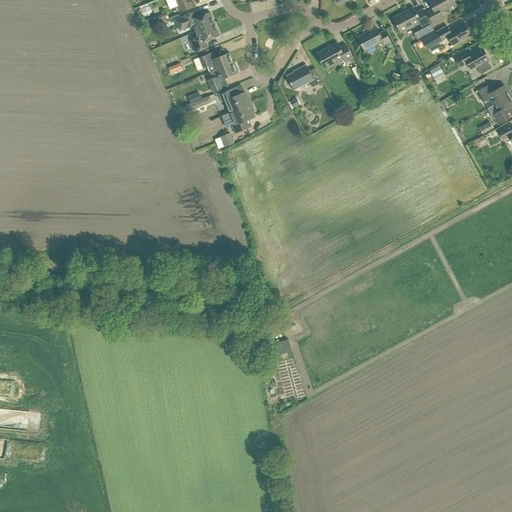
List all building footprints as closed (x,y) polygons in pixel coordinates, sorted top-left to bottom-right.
[(164,0),(169,15),(178,12),(174,0),(164,0)] [(176,0),(181,11),(196,5),(194,0),(176,0)] [(456,4),(453,0),(428,0),(433,8),(426,11),(433,24),(444,18),(440,12),(456,4)] [(417,11),(414,6),(393,17),(401,31),(420,21),(422,25),(430,21),(423,8),(417,11)] [(194,25),(196,31),(215,23),(210,11),(196,17),(193,12),(175,19),(180,31),(194,25)] [(162,14),(155,17),(158,23),(165,20),(162,14)] [(449,37),(453,45),(471,35),(464,22),(449,31),(447,26),(437,31),(438,33),(442,41),(449,37)] [(215,23),(196,31),(199,37),(191,40),(196,51),(208,46),(205,40),(220,35),(215,23)] [(392,44),(390,40),(385,30),(380,33),(376,26),(357,36),(365,50),(383,40),(385,43),(386,43),(388,46),(392,44)] [(431,33),(428,26),(422,30),(425,36),(431,33)] [(442,41),(438,33),(419,42),(424,50),(442,41)] [(340,46),(337,41),(317,53),(325,67),(343,57),(345,61),(353,56),(346,43),(340,46)] [(363,57),(382,47),(380,43),(361,53),(363,57)] [(471,70),(477,67),(481,74),(491,68),(487,61),(490,60),(483,47),(469,55),(466,50),(455,56),(461,67),(468,63),(471,70)] [(402,50),(396,53),(399,58),(401,57),(404,63),(408,61),(402,50)] [(208,67),(210,72),(236,61),(233,62),(229,52),(217,57),(214,51),(199,57),(204,68),(208,67)] [(240,71),(236,61),(210,72),(212,78),(208,79),(213,91),(228,85),(225,78),(240,71)] [(197,76),(203,75),(200,62),(193,64),(197,76)] [(169,68),(171,73),(183,69),(181,63),(169,68)] [(309,70),(306,64),(298,68),(298,69),(287,75),(294,89),(310,81),(313,86),(323,81),(315,67),(309,70)] [(356,66),(352,68),(359,81),(363,79),(356,66)] [(430,70),(434,77),(443,72),(439,66),(430,70)] [(394,72),(391,79),(398,82),(401,75),(394,72)] [(491,99),(495,105),(511,97),(504,85),(496,90),(492,83),(478,91),(484,102),(491,99)] [(225,100),(230,112),(251,103),(248,95),(247,96),(245,91),(238,94),(235,87),(219,93),(222,101),(225,100)] [(210,96),(196,101),(198,107),(212,102),(210,96)] [(511,98),(511,97),(495,105),(498,112),(493,115),(499,124),(511,117),(509,112),(511,110),(511,98)] [(251,103),(230,112),(234,123),(232,124),(235,132),(251,126),(248,119),(256,116),(253,110),(254,110),(251,103)] [(479,127),(483,134),(494,128),(490,121),(479,127)] [(511,138),(511,124),(499,131),(504,140),(511,136),(511,138)] [(220,137),(215,139),(219,148),(224,146),(224,147),(234,143),(230,133),(220,137)] [(292,155),(296,153),(292,145),(287,147),(292,155)]
